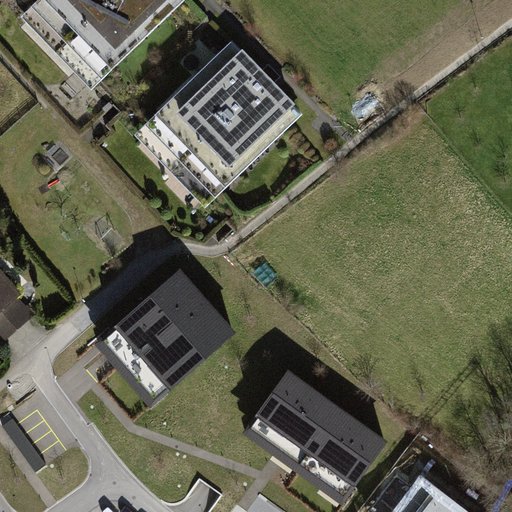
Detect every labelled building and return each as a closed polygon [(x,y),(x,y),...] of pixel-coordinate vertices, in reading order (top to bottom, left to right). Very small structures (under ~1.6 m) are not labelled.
[(186,0),(42,0),(23,19),(94,94),(186,0)] [(303,117),(233,45),(136,137),(208,212),(303,117)] [(0,341),(0,342),(31,315),(13,294),(18,290),(0,268),(0,341)] [(222,320),(180,273),(111,332),(112,333),(120,341),(114,346),(109,350),(123,366),(147,392),(156,384),(165,394),(207,356),(203,352),(220,337),(213,328),(222,320)] [(386,442),(288,373),(245,433),(274,453),(284,439),(294,446),(291,451),(287,456),(300,465),(335,490),(343,480),(353,487),(386,442)] [(22,429),(18,422),(7,429),(43,477),(52,468),(22,429)] [(460,511),(418,480),(392,511),(460,511)]
